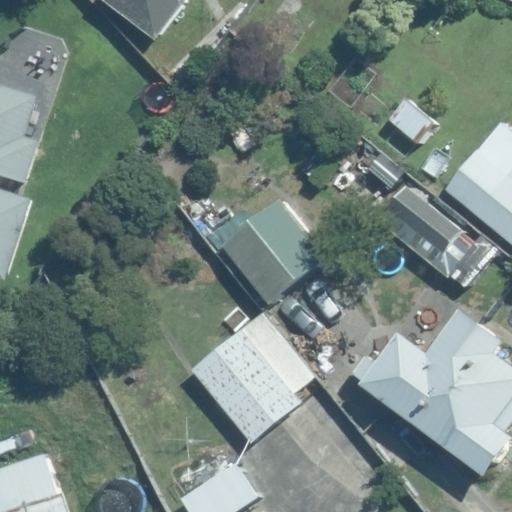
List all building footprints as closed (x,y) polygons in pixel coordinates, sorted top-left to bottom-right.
[(109,0),(161,39),(190,0),(109,0)] [(0,274),(14,279),(40,199),(27,194),(75,44),(18,26),(7,59),(0,57),(0,274)] [(410,100),(392,122),(426,149),(444,127),(410,100)] [(511,129),(501,120),(442,189),(511,249),(511,129)] [(505,256),(415,187),(390,220),(480,289),(505,256)] [(239,199),(199,232),(264,313),(335,256),(289,200),(259,224),(239,199)] [(373,356),(358,376),(496,475),(511,452),(511,357),(506,353),(511,344),(511,342),(473,314),(443,357),(408,331),(384,364),(373,356)] [(269,315),(199,372),(258,444),(305,405),(299,398),(322,379),(269,315)] [(0,487),(8,511),(79,511),(74,495),(67,498),(54,456),(0,474),(0,487)] [(253,511),(268,503),(243,463),(186,500),(192,511),(253,511)]
